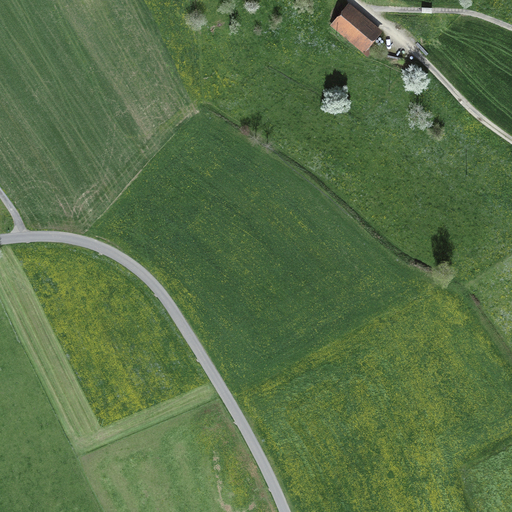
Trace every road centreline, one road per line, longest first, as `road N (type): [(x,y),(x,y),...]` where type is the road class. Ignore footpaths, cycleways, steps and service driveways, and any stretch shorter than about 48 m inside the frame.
road 1 (unclassified): [(0,241),(73,239),(144,274),(202,359),(284,511)]
road 2 (track): [(367,10),(468,12),(511,28)]
